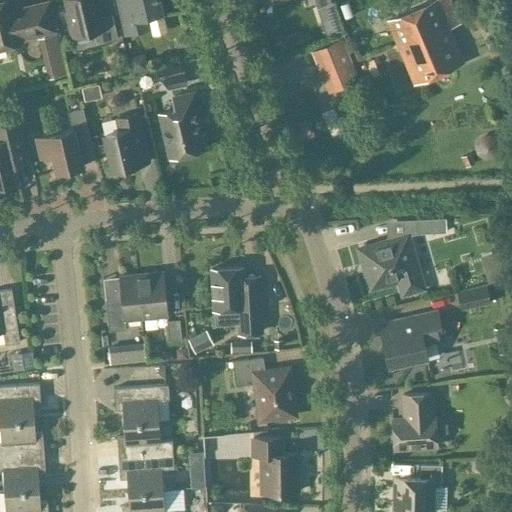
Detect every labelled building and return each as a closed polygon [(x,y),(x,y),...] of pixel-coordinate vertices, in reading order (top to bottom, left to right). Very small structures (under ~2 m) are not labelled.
[(21,38),(55,30),(49,3),(16,10),(13,0),(4,0),(0,1),(0,46),(22,41),(21,38)] [(102,17),(97,0),(66,0),(69,12),(67,13),(73,36),(93,31),(97,44),(118,39),(114,15),(102,17)] [(122,10),(125,25),(127,34),(150,28),(147,16),(161,14),(158,0),(131,0),(134,8),(122,10)] [(459,64),(445,31),(457,26),(445,0),(436,0),(386,21),(413,83),(459,64)] [(56,35),(44,38),(48,56),(60,53),(56,35)] [(327,94),(360,80),(342,39),(310,52),(327,94)] [(152,71),(160,80),(167,78),(164,68),(152,71)] [(192,156),(193,151),(203,149),(197,124),(200,123),(193,94),(178,97),(180,109),(160,114),(170,157),(180,154),(183,158),(192,156)] [(72,129),(37,137),(41,158),(53,155),(57,171),(81,166),(75,141),(89,137),(83,108),(68,112),(72,129)] [(117,119),(120,130),(104,134),(112,171),(149,162),(138,114),(117,119)] [(0,184),(18,181),(14,166),(26,164),(17,121),(0,125),(0,184)] [(417,234),(446,232),(445,218),(416,219),(417,234)] [(402,294),(423,288),(407,235),(363,247),(375,288),(398,281),(402,294)] [(259,298),(243,299),(241,267),(211,269),(214,309),(238,308),(239,334),(261,332),(259,298)] [(141,274),(145,318),(167,316),(163,272),(141,274)] [(145,318),(141,274),(119,276),(121,298),(105,300),(108,331),(126,329),(125,320),(145,318)] [(458,293),(461,308),(489,302),(485,287),(458,293)] [(4,344),(19,342),(11,288),(0,289),(0,332),(3,332),(4,344)] [(423,343),(443,338),(437,311),(379,324),(383,338),(381,338),(387,365),(427,356),(423,343)] [(182,338),(180,319),(168,320),(170,339),(182,338)] [(289,368),(264,371),(262,357),(231,362),(235,386),(255,383),(260,420),(295,415),(289,368)] [(0,420),(33,419),(32,405),(40,404),(38,383),(0,385),(0,420)] [(168,384),(113,388),(114,410),(122,409),(122,423),(158,421),(157,400),(169,399),(168,384)] [(434,417),(436,417),(435,393),(402,395),(404,419),(392,419),(394,448),(436,445),(434,417)] [(33,419),(0,420),(0,455),(43,453),(42,432),(34,432),(33,419)] [(158,421),(122,423),(123,436),(116,437),(118,458),(172,454),(171,440),(159,441),(158,421)] [(253,455),(261,455),(262,493),(298,492),(297,453),(281,454),(281,438),(253,438),(253,455)] [(3,490),(38,488),(37,474),(44,474),(43,453),(0,455),(0,469),(2,470),(3,490)] [(127,492),(163,490),(161,469),(173,468),(172,454),(118,458),(119,479),(126,478),(127,492)] [(393,511),(432,511),(439,511),(445,511),(446,487),(441,487),(441,465),(420,465),(420,478),(394,477),(393,511)] [(193,487),(205,487),(205,475),(192,475),(193,487)] [(0,511),(46,511),(46,501),(39,501),(38,488),(3,490),(4,511),(0,511)] [(176,511),(176,510),(164,511),(163,490),(127,492),(128,506),(121,506),(121,511),(176,511)]
